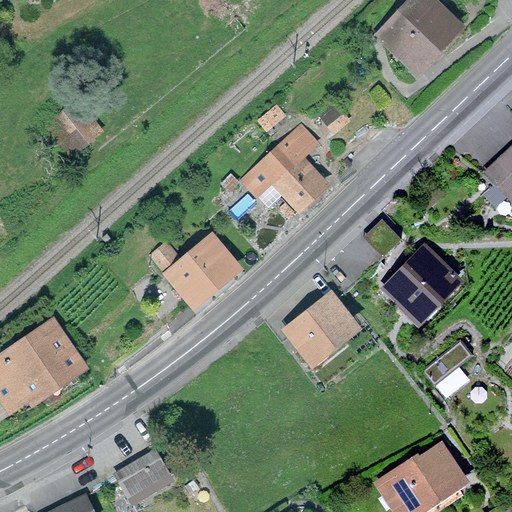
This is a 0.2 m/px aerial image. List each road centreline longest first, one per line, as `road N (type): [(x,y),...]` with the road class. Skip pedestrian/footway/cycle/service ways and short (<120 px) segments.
road 1 (primary): [(0,471),(208,335),(511,54)]
road 2 (track): [(0,254),(89,164),(291,0)]
road 3 (unknown): [(251,187),(308,246),(428,405)]
